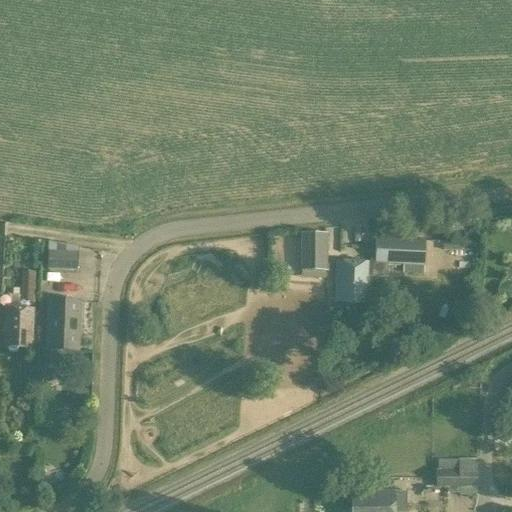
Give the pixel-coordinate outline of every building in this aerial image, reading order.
[(369,304),(370,278),(387,279),(388,266),(403,267),(403,274),(423,275),(425,234),(404,233),(403,241),(375,240),(375,248),(375,264),(375,261),(370,261),(370,264),(336,263),(334,303),(369,304)] [(301,235),(301,271),(326,272),(326,235),(301,235)] [(78,247),(47,242),(46,270),(76,272),(78,247)] [(22,273),(21,303),(34,304),(34,273),(22,273)] [(47,350),(49,351),(49,365),(52,369),(71,370),(75,366),(75,352),(77,352),(79,303),(49,302),(47,350)] [(33,310),(4,309),(3,347),(31,348),(33,310)] [(460,494),(459,489),(477,489),(477,461),(458,461),(458,472),(435,471),(436,489),(447,489),(447,494),(460,494)] [(405,511),(406,493),(351,494),(351,511),(405,511)]
